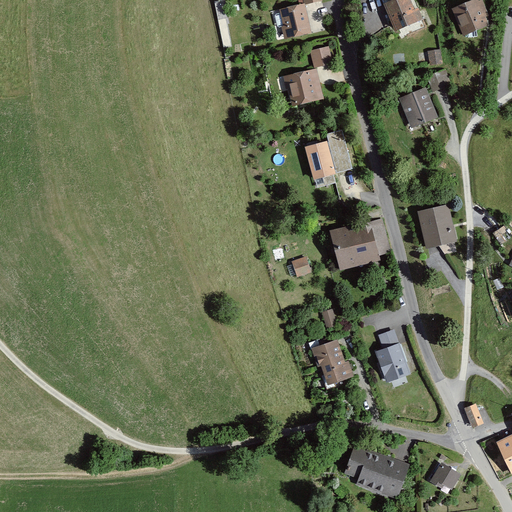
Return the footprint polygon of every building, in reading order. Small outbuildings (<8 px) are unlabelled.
[(406,0),(402,0),(382,9),(394,36),(418,26),(406,0)] [(478,0),(450,13),(463,40),(488,28),(485,20),(487,19),(478,0)] [(221,18),(226,15),(220,3),(215,6),(221,18)] [(304,5),(281,11),(287,37),(310,31),(304,5)] [(313,65),(333,62),(331,45),(311,48),(313,65)] [(439,50),(429,52),(431,64),(441,62),(439,50)] [(316,70),(286,78),(293,105),(323,97),(316,70)] [(450,84),(445,71),(428,77),(434,90),(450,84)] [(425,90),(401,100),(412,126),(436,116),(425,90)] [(326,147),(305,152),(314,186),(335,180),(335,178),(326,147)] [(447,209),(417,217),(427,255),(457,247),(447,209)] [(369,223),(333,232),(342,268),(378,259),(369,223)] [(297,276),(312,271),(307,255),(292,259),(297,276)] [(328,328),(338,324),(332,307),(322,311),(328,328)] [(381,350),(377,352),(387,383),(412,374),(395,327),(375,334),(381,350)] [(336,344),(312,352),(317,366),(318,370),(322,368),(328,387),(352,379),(347,367),(345,368),(336,344)] [(476,409),(464,413),(470,432),(483,427),(476,409)] [(511,440),(497,448),(511,477),(511,440)] [(408,465),(357,447),(348,472),(361,477),(359,483),(397,496),(408,465)] [(461,476),(442,465),(432,481),(439,485),(440,482),(452,489),(461,476)]
